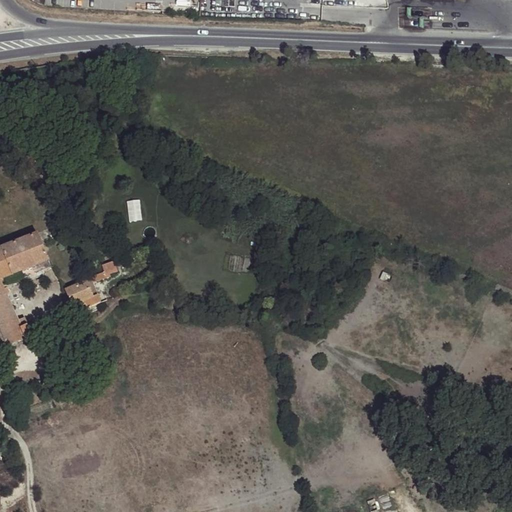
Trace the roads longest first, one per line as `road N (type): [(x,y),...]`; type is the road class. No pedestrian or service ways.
road 1 (primary): [(0,58),(157,41),(337,41)]
road 2 (primary): [(337,41),(89,31)]
road 3 (primary): [(511,48),(337,41)]
road 4 (track): [(34,511),(27,454),(5,420),(0,394)]
